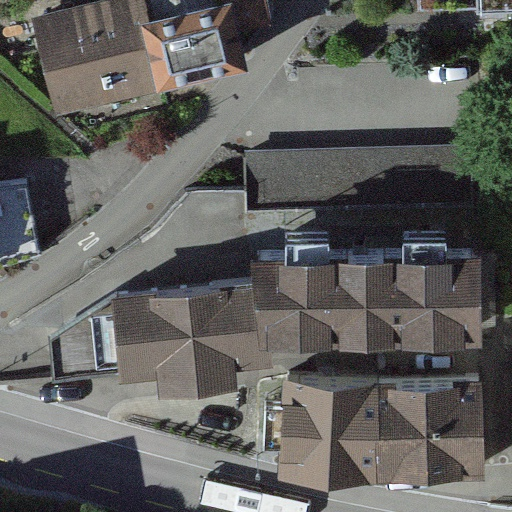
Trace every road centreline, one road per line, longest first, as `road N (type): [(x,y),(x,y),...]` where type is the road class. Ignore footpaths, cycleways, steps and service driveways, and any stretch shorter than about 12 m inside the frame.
road 1 (residential): [(311,0),(155,194),(93,246),(0,303)]
road 2 (residential): [(0,441),(266,511)]
